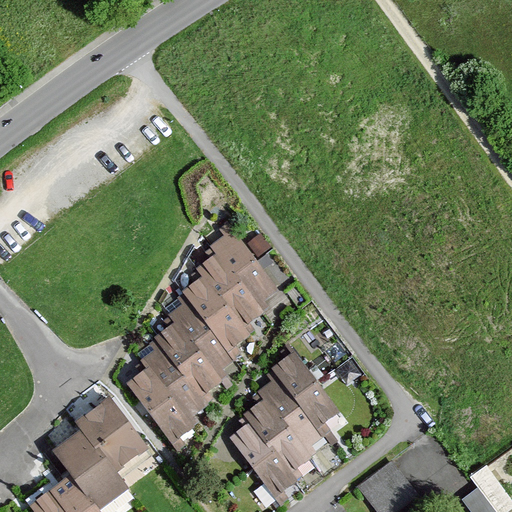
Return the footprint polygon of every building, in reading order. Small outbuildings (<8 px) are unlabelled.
[(274,291),(224,226),(206,240),(215,252),(255,305),(274,291)] [(255,305),(215,252),(193,269),(198,279),(238,329),(261,312),(255,305)] [(243,335),(238,329),(198,279),(181,293),(187,301),(226,349),(243,335)] [(235,361),(226,349),(187,301),(165,318),(172,326),(213,378),(235,361)] [(220,387),(213,378),(172,326),(156,339),(161,343),(204,400),(220,387)] [(212,410),(204,400),(161,343),(136,362),(141,367),(187,429),(212,410)] [(337,412),(294,355),(272,372),(277,380),(261,392),(268,401),(247,416),(252,423),(231,438),(276,497),(299,480),(292,471),(312,456),(306,449),(324,436),(317,426),(337,412)] [(168,443),(187,429),(141,367),(122,381),(168,443)] [(145,449),(105,395),(71,419),(78,427),(111,474),(145,449)] [(111,474),(78,427),(45,451),(64,478),(88,511),(96,511),(124,492),(111,474)] [(442,490),(462,477),(430,429),(394,452),(422,495),(439,484),(442,490)] [(387,460),(352,488),(371,511),(395,511),(416,496),(387,460)] [(475,491),(460,502),(467,511),(502,511),(511,505),(511,504),(481,463),(464,476),(475,491)] [(88,511),(64,478),(45,493),(58,511),(88,511)] [(58,511),(45,493),(22,509),(24,511),(58,511)]
